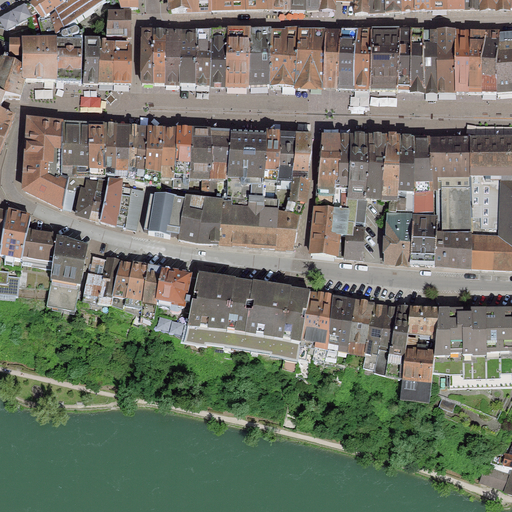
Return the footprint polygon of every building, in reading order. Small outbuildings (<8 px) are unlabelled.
[(59,0),(39,0),(31,6),(43,20),(39,23),(44,39),(49,42),(49,43),(57,43),(50,15),(63,6),(59,0)] [(79,86),(82,86),(83,32),(80,34),(77,30),(70,33),(66,23),(89,7),(93,12),(111,0),(72,0),(63,6),(50,15),(57,43),(56,84),(79,84),(79,86)] [(118,0),(122,10),(138,10),(138,0),(118,0)] [(212,12),(211,0),(171,0),(172,13),(212,12)] [(246,12),(245,0),(211,0),(212,12),(246,12)] [(269,12),(268,0),(245,0),(246,12),(269,12)] [(290,12),(290,0),(268,0),(269,12),(290,12)] [(307,11),(307,0),(290,0),(290,12),(307,11)] [(320,11),(320,0),(307,0),(307,11),(320,11)] [(336,4),(336,0),(320,0),(320,11),(336,11),(336,4)] [(369,0),(336,0),(336,4),(340,4),(356,4),(355,13),(369,14),(369,0)] [(386,13),(385,0),(369,0),(369,14),(386,13)] [(385,0),(386,13),(401,12),(400,0),(385,0)] [(415,0),(400,0),(401,12),(415,12),(415,0)] [(432,11),(431,0),(415,0),(415,12),(432,11)] [(448,11),(447,0),(431,0),(432,11),(448,11)] [(465,11),(464,0),(447,0),(448,11),(465,11)] [(480,10),(479,0),(464,0),(465,11),(480,10)] [(496,10),(495,0),(479,0),(480,10),(496,10)] [(511,10),(510,0),(495,0),(496,10),(511,10)] [(3,20),(9,33),(32,20),(25,8),(3,20)] [(131,13),(109,13),(108,39),(130,39),(131,13)] [(270,88),(283,88),(286,33),(271,34),(270,88)] [(283,88),(296,88),(298,33),(286,33),(283,88)] [(296,88),(310,89),(313,36),(301,36),(301,33),(298,33),(296,88)] [(448,94),(457,95),(457,33),(454,33),(454,35),(447,35),(448,94)] [(457,95),(470,95),(472,36),(458,36),(458,33),(457,33),(457,95)] [(210,88),(226,88),(228,34),(212,35),(212,36),(210,88)] [(226,88),(249,88),(252,34),(228,34),(226,88)] [(249,88),(270,88),(271,34),(252,34),(249,88)] [(354,92),(371,93),(372,35),(370,34),(369,35),(360,36),(360,35),(357,35),(357,36),(354,92)] [(142,86),(155,86),(155,62),(154,36),(154,35),(144,35),(142,86)] [(196,88),(210,88),(212,36),(197,35),(197,37),(196,88)] [(310,89),(324,90),(325,35),(313,36),(310,89)] [(329,90),(339,91),(342,36),(335,35),(325,35),(324,90),(329,90)] [(371,93),(398,93),(400,35),(372,35),(371,93)] [(398,93),(411,93),(412,35),(400,35),(398,93)] [(411,93),(426,94),(423,35),(412,35),(411,93)] [(426,94),(439,94),(437,36),(423,35),(426,94)] [(447,35),(437,36),(439,94),(448,94),(447,35)] [(154,36),(155,62),(166,62),(181,63),(183,37),(154,36)] [(339,91),(354,92),(357,36),(342,36),(339,91)] [(470,95),(483,95),(486,37),(472,36),(470,95)] [(181,87),(196,88),(197,37),(183,37),(181,63),(181,87)] [(483,95),(497,96),(500,37),(486,37),(483,95)] [(497,96),(506,95),(507,37),(500,37),(497,96)] [(0,43),(0,92),(6,95),(21,99),(25,82),(23,72),(23,60),(11,59),(11,58),(7,56),(7,55),(1,52),(4,46),(0,43)] [(35,83),(56,84),(57,43),(49,43),(11,43),(11,58),(11,59),(23,60),(23,72),(25,82),(35,83)] [(101,43),(85,43),(84,86),(86,86),(86,85),(100,85),(101,47),(101,43)] [(100,85),(114,85),(115,51),(115,46),(101,47),(100,85)] [(129,51),(115,51),(114,85),(130,85),(129,51)] [(166,62),(155,62),(155,86),(165,86),(166,62)] [(181,63),(166,62),(165,86),(181,87),(181,63)] [(0,153),(14,120),(1,114),(0,116),(0,115),(0,153)] [(26,172),(43,175),(46,125),(30,124),(26,172)] [(65,127),(46,125),(43,175),(63,179),(65,127)] [(63,179),(69,181),(78,183),(80,176),(86,177),(85,182),(90,182),(90,176),(91,176),(90,129),(65,127),(63,179)] [(102,180),(106,180),(105,130),(90,129),(91,176),(102,177),(102,180)] [(109,177),(116,178),(118,130),(105,130),(106,180),(109,180),(109,177)] [(127,179),(129,179),(129,131),(118,130),(116,178),(116,179),(119,179),(119,175),(127,175),(127,179)] [(129,179),(136,181),(139,178),(139,132),(129,131),(129,179)] [(145,183),(146,183),(149,132),(139,132),(139,178),(136,181),(136,185),(138,185),(138,182),(140,182),(144,183),(143,184),(145,185),(145,183)] [(160,190),(161,187),(163,133),(149,132),(146,183),(157,186),(157,189),(160,190)] [(166,189),(174,189),(178,133),(163,133),(161,187),(166,188),(166,189)] [(189,192),(190,181),(193,134),(178,133),(174,189),(189,192)] [(203,193),(210,193),(211,134),(193,134),(190,181),(203,182),(203,193)] [(232,135),(211,134),(210,193),(227,195),(232,135)] [(294,254),(299,218),(287,216),(291,203),(276,202),(264,200),(266,137),(232,135),(227,195),(227,203),(224,203),(224,205),(217,204),(216,208),(222,209),(219,246),(294,254)] [(264,200),(276,202),(280,138),(266,137),(264,200)] [(297,139),(280,138),(276,202),(291,203),(297,139)] [(313,139),(297,139),(291,203),(287,216),(299,218),(313,139)] [(316,207),(334,209),(336,188),(339,188),(339,184),(341,184),(341,141),(326,140),(316,207)] [(352,141),(341,141),(341,184),(339,184),(339,188),(336,188),(334,209),(346,210),(347,200),(348,198),(352,141)] [(347,200),(346,210),(348,210),(347,213),(350,213),(345,260),(364,262),(367,199),(370,142),(352,141),(348,198),(347,200)] [(511,141),(471,143),(471,219),(481,218),(492,219),(491,178),(500,178),(500,186),(502,186),(502,191),(511,190),(511,141)] [(370,142),(367,199),(382,201),(395,202),(395,204),(390,206),(390,214),(398,215),(398,212),(400,142),(370,142)] [(398,212),(413,213),(414,142),(400,142),(398,212)] [(430,142),(414,142),(413,213),(414,215),(433,214),(433,191),(430,142)] [(435,268),(472,270),(471,219),(471,143),(430,142),(433,191),(438,191),(438,222),(437,222),(435,268)] [(25,192),(41,200),(43,175),(26,172),(25,192)] [(63,179),(43,175),(41,200),(63,211),(69,181),(63,179)] [(63,211),(71,212),(75,192),(76,192),(78,183),(69,181),(63,211)] [(78,216),(90,220),(98,183),(99,183),(90,182),(85,182),(78,216)] [(109,184),(98,183),(90,220),(102,223),(110,184),(109,184)] [(109,184),(110,184),(102,223),(116,228),(126,230),(133,190),(129,189),(121,188),(122,184),(109,183),(109,184)] [(144,192),(133,190),(126,230),(136,232),(144,192)] [(511,190),(502,191),(500,230),(511,230),(511,190)] [(178,241),(219,246),(222,209),(216,208),(217,204),(185,200),(184,202),(185,202),(178,241)] [(316,209),(314,231),(330,233),(333,211),(316,209)] [(340,212),(333,211),(330,233),(327,258),(345,260),(350,213),(347,213),(342,213),(340,212)] [(31,220),(8,213),(4,234),(1,250),(2,250),(1,258),(23,262),(23,261),(29,231),(31,220)] [(389,265),(410,266),(414,221),(414,218),(408,217),(408,218),(390,217),(389,265)] [(511,271),(511,230),(500,230),(482,230),(481,218),(471,219),(472,270),(511,271)] [(437,222),(414,221),(410,266),(435,268),(437,222)] [(59,236),(29,231),(23,261),(43,264),(42,269),(53,271),(58,243),(59,236)] [(327,258),(330,233),(314,231),(312,256),(327,258)] [(67,244),(58,243),(53,271),(51,281),(52,281),(48,303),(77,308),(85,263),(85,262),(87,252),(67,245),(67,244)] [(98,305),(113,307),(121,265),(94,258),(89,278),(88,277),(83,303),(98,306),(98,305)] [(124,312),(125,308),(134,267),(121,265),(113,307),(124,312)] [(125,308),(142,311),(150,269),(134,267),(125,308)] [(153,327),(158,304),(164,272),(150,269),(142,311),(141,323),(142,324),(153,327)] [(9,273),(0,271),(0,297),(19,299),(20,278),(9,276),(9,273)] [(192,278),(164,272),(158,304),(172,307),(171,310),(173,314),(178,315),(181,312),(182,308),(185,309),(192,278)] [(185,342),(243,351),(253,287),(199,278),(185,342)] [(243,351),(298,359),(310,295),(253,287),(243,351)] [(307,354),(314,356),(324,298),(310,295),(298,359),(305,361),(307,354)] [(325,364),(325,362),(335,300),(324,298),(314,356),(313,362),(325,364)] [(337,364),(339,349),(347,302),(335,300),(325,362),(337,364)] [(339,349),(349,351),(356,304),(347,302),(339,349)] [(364,354),(366,358),(374,307),(356,304),(349,351),(364,354)] [(363,370),(375,373),(387,309),(374,307),(366,358),(363,370)] [(375,375),(386,378),(398,310),(387,309),(375,373),(375,375)] [(386,378),(403,380),(406,351),(409,332),(412,311),(398,310),(386,378)] [(412,311),(409,332),(435,335),(435,338),(432,338),(432,342),(436,342),(439,314),(440,313),(412,311)] [(511,312),(483,313),(484,389),(511,389),(511,312)] [(450,390),(484,389),(483,313),(439,314),(436,342),(435,354),(433,374),(450,377),(450,390)] [(161,319),(160,332),(185,334),(186,321),(161,319)] [(142,324),(141,323),(134,321),(132,326),(140,330),(142,324)] [(433,374),(435,354),(406,351),(403,380),(401,402),(430,405),(433,374)] [(454,402),(441,396),(437,405),(450,410),(454,402)] [(511,443),(506,449),(506,457),(503,469),(507,470),(508,469),(511,470),(511,443)] [(503,469),(506,457),(494,453),(491,466),(503,469)] [(511,479),(511,475),(486,468),(481,483),(507,492),(511,479)]
